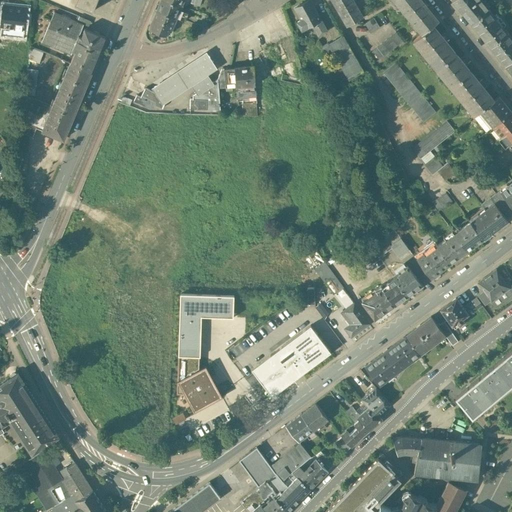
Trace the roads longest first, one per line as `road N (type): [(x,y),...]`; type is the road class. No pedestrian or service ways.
road 1 (secondary): [(511,242),(225,454),(165,475)]
road 2 (residential): [(511,321),(444,376),(311,511)]
road 3 (tertiary): [(7,293),(119,46)]
road 4 (secondary): [(135,472),(101,458),(73,425),(7,293)]
road 5 (residential): [(272,0),(171,51),(119,46)]
